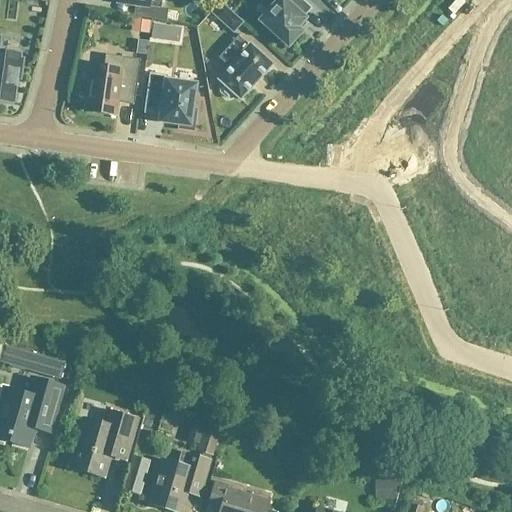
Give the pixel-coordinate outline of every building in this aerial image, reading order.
[(134,0),(134,7),(132,18),(166,24),(168,11),(159,10),(160,0),(134,0)] [(279,0),(258,23),(286,49),(299,34),(295,30),(303,21),(289,7),(295,0),(279,0)] [(211,15),(232,34),(240,25),(219,6),(211,15)] [(128,23),(128,38),(148,37),(147,22),(128,23)] [(233,97),(239,102),(271,66),(249,47),(247,48),(237,38),(217,60),(227,70),(216,82),(222,87),(219,90),(219,95),(226,100),(230,100),(233,97)] [(0,102),(12,104),(15,81),(20,81),(23,62),(18,61),(19,58),(0,55),(0,102)] [(89,73),(83,113),(115,118),(116,105),(132,107),(138,67),(103,63),(102,74),(89,73)] [(160,109),(158,124),(178,127),(177,131),(192,134),(195,112),(190,111),(194,87),(147,81),(144,107),(160,109)] [(64,365),(4,348),(0,360),(0,365),(59,382),(64,365)] [(0,415),(0,434),(7,436),(5,443),(29,450),(34,431),(49,436),(62,390),(35,382),(30,398),(3,391),(0,402),(0,408),(2,409),(0,415)] [(107,412),(103,425),(84,420),(69,470),(104,480),(109,460),(124,464),(137,421),(107,412)] [(199,460),(180,454),(175,469),(161,464),(149,503),(178,511),(181,511),(186,497),(199,500),(210,463),(209,462),(210,458),(212,458),(213,453),(217,454),(225,428),(215,424),(211,435),(201,432),(195,453),(201,455),(199,460)] [(137,497),(147,463),(130,458),(120,492),(137,497)] [(266,511),(269,503),(227,490),(228,487),(215,484),(207,511),(209,511),(266,511)]
